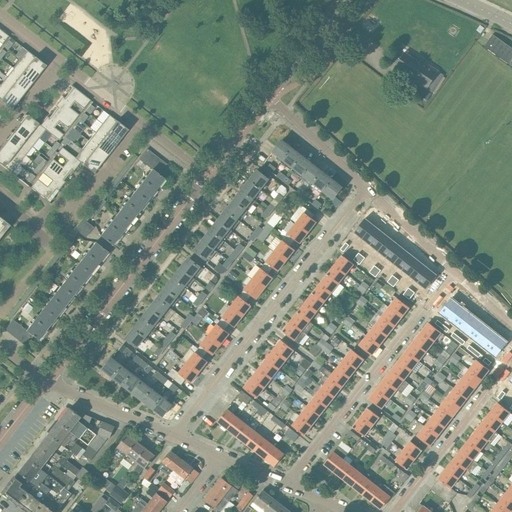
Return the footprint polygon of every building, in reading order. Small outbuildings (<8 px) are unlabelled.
[(0,43),(2,45),(8,36),(0,29),(0,43)] [(484,46),(508,63),(511,57),(511,48),(492,34),(484,46)] [(13,44),(9,41),(4,47),(8,50),(13,44)] [(20,60),(39,74),(46,65),(27,51),(20,60)] [(417,60),(404,52),(395,66),(408,74),(407,76),(418,83),(418,82),(423,85),(422,87),(432,93),(444,75),(418,58),(417,60)] [(39,74),(20,60),(13,68),(32,83),(39,74)] [(13,68),(6,77),(25,91),(32,83),(13,68)] [(398,82),(400,80),(393,75),(388,81),(395,86),(398,83),(398,82)] [(25,91),(6,77),(0,84),(0,85),(19,100),(25,91)] [(0,85),(0,99),(1,100),(0,100),(12,109),(19,100),(0,85)] [(56,106),(58,108),(74,121),(79,115),(69,107),(74,101),(84,109),(90,100),(71,85),(71,86),(73,88),(65,98),(63,97),(56,106)] [(424,89),(420,96),(427,101),(432,93),(424,89)] [(94,108),(91,105),(86,111),(90,114),(94,108)] [(47,117),(41,125),(46,129),(45,130),(59,140),(63,135),(54,127),(58,121),(68,129),(74,121),(58,108),(49,118),(47,117)] [(96,120),(121,139),(128,129),(109,115),(108,115),(103,111),(96,120)] [(79,120),(83,123),(88,116),(84,113),(79,120)] [(20,124),(39,138),(45,130),(46,129),(41,125),(40,125),(39,124),(38,123),(27,114),(20,124)] [(79,120),(74,126),(82,132),(87,126),(83,123),(79,120)] [(96,120),(90,128),(95,132),(114,147),(115,146),(117,144),(121,139),(96,120)] [(32,147),(39,138),(20,124),(13,132),(32,147)] [(70,130),(65,137),(69,140),(74,134),(70,130)] [(26,155),(32,147),(13,132),(7,141),(26,155)] [(114,147),(95,132),(88,141),(107,156),(114,147)] [(69,140),(65,137),(60,143),(65,146),(69,140)] [(19,164),(26,155),(7,141),(0,149),(19,164)] [(88,141),(82,149),(101,164),(107,156),(88,141)] [(277,159),(281,162),(291,149),(281,141),(273,151),(279,156),(277,159)] [(56,142),(51,148),(55,151),(60,145),(56,142)] [(93,173),(101,164),(82,149),(75,158),(62,147),(62,148),(80,162),(82,164),(93,173)] [(50,157),(55,151),(51,148),(46,154),(50,157)] [(46,167),(55,174),(65,182),(63,180),(71,169),(74,171),(80,162),(62,148),(57,153),(67,161),(62,167),(53,159),(46,167)] [(0,163),(12,173),(19,164),(0,149),(0,163)] [(139,159),(144,163),(152,153),(147,149),(139,159)] [(291,170),(301,156),(291,149),(281,162),(291,170)] [(144,163),(148,167),(157,156),(152,153),(144,163)] [(35,280),(7,316),(10,319),(38,283),(40,285),(48,275),(46,273),(78,232),(85,238),(87,236),(92,229),(93,228),(86,222),(92,215),(94,216),(106,202),(103,200),(137,157),(134,155),(100,198),(102,199),(95,209),(92,207),(61,247),(42,271),(44,273),(37,282),(35,280)] [(152,170),(153,171),(161,160),(157,156),(148,167),(152,170)] [(311,164),(301,156),(291,170),(301,178),(311,164)] [(43,159),(38,165),(42,168),(47,162),(43,159)] [(161,160),(153,171),(158,174),(166,164),(161,160)] [(270,164),(266,168),(272,173),(276,169),(270,164)] [(311,186),(321,172),(311,164),(301,178),(311,186)] [(37,174),(42,168),(38,165),(33,171),(37,174)] [(65,182),(55,174),(46,167),(42,173),(52,181),(47,187),(37,179),(30,187),(49,202),(50,202),(47,200),(56,189),(58,191),(65,182)] [(152,170),(135,192),(147,201),(153,193),(155,195),(160,188),(158,187),(164,178),(158,174),(153,171),(152,170)] [(265,184),(268,179),(258,171),(250,181),(263,191),(267,186),(265,184)] [(276,176),(282,181),(286,176),(280,172),(276,176)] [(321,193),(331,180),(321,172),(311,186),(321,193)] [(35,177),(31,173),(26,180),(30,183),(35,177)] [(286,176),(282,181),(288,185),(292,181),(286,176)] [(341,188),(331,180),(321,193),(325,197),(328,194),(333,198),(341,188)] [(250,181),(242,191),(255,201),(263,192),(266,194),(263,191),(250,181)] [(278,194),(274,199),(279,203),(283,198),(287,193),(286,188),(281,184),(276,192),(278,194)] [(296,192),(302,196),(306,192),(300,187),(296,192)] [(242,191),(234,201),(248,211),(255,201),(242,191)] [(135,192),(118,214),(129,223),(136,215),(138,217),(143,211),(140,209),(147,201),(135,192)] [(312,197),(306,192),(302,196),(308,201),(312,197)] [(316,200),(312,204),(318,209),(322,204),(316,200)] [(234,201),(226,211),(240,221),(248,211),(234,201)] [(266,210),(271,213),(275,208),(271,204),(266,210)] [(278,209),(267,224),(273,228),(284,214),(278,209)] [(295,223),(308,233),(316,222),(312,218),(314,215),(306,209),(295,223)] [(266,220),(271,213),(266,210),(262,216),(266,220)] [(226,211),(218,221),(232,231),(240,221),(226,211)] [(118,214),(100,236),(112,245),(118,237),(121,239),(126,233),(123,231),(129,223),(118,214)] [(10,225),(0,217),(0,231),(6,224),(9,226),(10,225)] [(365,218),(354,232),(362,238),(373,225),(365,218)] [(232,231),(218,221),(211,231),(224,241),(232,231)] [(295,223),(284,237),(292,243),(295,240),(300,243),(308,233),(295,223)] [(267,224),(263,230),(264,231),(259,236),(258,238),(262,242),(273,228),(267,224)] [(373,225),(362,238),(370,245),(381,231),(373,225)] [(258,227),(254,232),(259,236),(264,231),(263,230),(262,230),(258,227)] [(224,241),(211,231),(203,241),(216,251),(224,241)] [(381,231),(370,245),(378,251),(389,237),(381,231)] [(258,238),(259,236),(254,232),(249,238),(253,242),(254,242),(257,238),(258,238)] [(292,243),(284,237),(274,251),(286,260),(295,250),(290,246),(292,243)] [(389,237),(378,251),(386,257),(397,244),(389,237)] [(208,261),(216,251),(203,241),(195,251),(208,261)] [(95,242),(78,264),(90,274),(96,266),(98,268),(103,261),(101,260),(107,251),(95,242)] [(346,243),(340,249),(344,252),(349,245),(346,243)] [(235,250),(240,253),(244,247),(239,244),(235,250)] [(397,244),(386,257),(394,264),(405,250),(397,244)] [(257,254),(249,247),(245,251),(254,258),(257,254)] [(240,253),(235,250),(230,255),(235,259),(240,253)] [(405,250),(394,264),(402,270),(413,256),(405,250)] [(245,251),(242,256),(250,263),(254,258),(245,251)] [(274,251),(263,265),(270,271),(273,267),(278,271),(286,260),(274,251)] [(358,253),(353,259),(356,262),(362,256),(358,253)] [(342,255),(335,265),(351,278),(351,277),(346,274),(354,264),(342,255)] [(362,256),(356,262),(360,265),(365,258),(362,256)] [(413,256),(402,270),(410,276),(421,262),(413,256)] [(189,258),(181,268),(195,279),(203,269),(189,258)] [(219,263),(214,269),(217,272),(220,274),(224,273),(227,269),(232,263),(227,260),(222,265),(219,263)] [(421,262),(410,276),(418,283),(429,269),(421,262)] [(78,264),(61,286),(72,296),(79,288),(81,290),(86,283),(83,282),(90,274),(78,264)] [(263,265),(252,279),(264,288),(273,278),(268,274),(270,271),(263,265)] [(346,274),(335,265),(327,274),(339,283),(346,274)] [(374,266),(369,272),(372,275),(377,268),(374,266)] [(187,289),(195,279),(181,268),(173,278),(187,289)] [(377,268),(372,275),(376,277),(381,271),(377,268)] [(429,269),(418,283),(426,289),(437,275),(429,269)] [(231,270),(227,275),(232,279),(236,274),(231,270)] [(327,274),(320,284),(331,293),(339,283),(327,274)] [(219,278),(215,275),(205,287),(210,291),(219,280),(218,280),(219,278)] [(392,276),(387,282),(390,284),(395,278),(392,276)] [(187,289),(173,278),(166,288),(180,299),(187,289)] [(395,278),(390,284),(394,287),(399,281),(395,278)] [(264,288),(252,279),(241,293),(249,299),(251,295),(256,299),(264,288)] [(360,285),(367,290),(369,286),(363,281),(360,285)] [(382,287),(376,282),(373,285),(379,290),(382,287)] [(218,288),(223,292),(227,288),(221,283),(218,288)] [(331,293),(320,284),(312,293),(324,302),(331,293)] [(364,293),(367,290),(360,285),(358,288),(364,293)] [(61,286),(43,309),(55,318),(61,310),(64,312),(69,306),(66,304),(72,296),(61,286)] [(172,309),(180,299),(166,288),(158,298),(172,309)] [(408,288),(403,294),(406,297),(411,291),(408,288)] [(202,291),(198,297),(202,301),(207,295),(202,291)] [(411,291),(406,297),(409,299),(414,293),(411,291)] [(249,299),(241,293),(230,307),(243,316),(251,306),(246,302),(249,299)] [(316,312),(324,302),(312,293),(305,303),(316,312)] [(362,296),(359,299),(365,304),(368,301),(362,296)] [(202,301),(198,297),(193,303),(198,307),(202,301)] [(172,309),(158,298),(150,308),(164,319),(172,309)] [(396,298),(389,307),(401,317),(409,307),(396,298)] [(451,298),(440,312),(448,318),(459,305),(451,298)] [(359,299),(356,303),(363,308),(365,304),(359,299)] [(345,304),(352,309),(355,305),(348,300),(345,304)] [(316,312),(305,303),(297,312),(309,321),(316,312)] [(349,312),(352,309),(345,304),(343,307),(349,312)] [(459,305),(448,318),(456,325),(467,311),(459,305)] [(217,318),(216,319),(227,327),(230,323),(234,327),(243,316),(230,307),(220,320),(217,318)] [(394,327),(401,317),(389,307),(381,317),(394,327)] [(164,319),(150,308),(142,318),(156,329),(164,319)] [(208,312),(202,308),(198,314),(203,318),(208,312)] [(32,335),(38,340),(44,332),(47,334),(51,328),(49,326),(55,318),(43,309),(26,330),(27,331),(32,335)] [(467,311),(456,325),(464,331),(475,317),(467,311)] [(297,312),(290,322),(307,334),(314,325),(309,321),(297,312)] [(190,314),(185,320),(190,323),(191,322),(195,317),(190,314)] [(352,325),(355,321),(349,316),(346,320),(352,325)] [(374,326),(387,336),(394,327),(381,317),(374,326)] [(475,317),(464,331),(472,337),(483,323),(475,317)] [(156,329),(142,318),(134,328),(148,339),(156,329)] [(227,327),(216,319),(214,322),(217,324),(209,335),(221,344),(229,333),(224,330),(227,327)] [(5,330),(10,334),(17,324),(13,320),(5,330)] [(185,320),(181,326),(186,329),(190,323),(185,320)] [(352,325),(346,320),(343,323),(350,328),(352,325)] [(290,322),(282,331),(290,337),(299,344),(307,334),(290,322)] [(331,323),(326,329),(332,334),(337,327),(331,323)] [(421,332),(433,342),(441,332),(428,323),(421,332)] [(483,323),(472,337),(480,344),(491,330),(483,323)] [(17,324),(10,334),(14,337),(22,327),(17,324)] [(387,336),(374,326),(367,336),(379,346),(387,336)] [(22,327),(14,337),(19,341),(27,331),(26,330),(22,327)] [(134,328),(127,339),(134,345),(137,347),(141,342),(142,341),(144,343),(148,339),(134,328)] [(491,330),(480,344),(488,350),(499,336),(491,330)] [(27,331),(19,341),(24,345),(32,335),(27,331)] [(166,337),(171,341),(176,335),(171,331),(166,337)] [(413,342),(426,352),(433,342),(421,332),(413,342)] [(209,335),(198,349),(205,355),(208,351),(212,355),(221,344),(209,335)] [(379,346),(367,336),(359,345),(372,355),(379,346)] [(499,336),(488,350),(496,356),(507,342),(499,336)] [(163,351),(171,341),(166,337),(159,347),(163,351)] [(335,337),(330,343),(335,347),(340,341),(335,337)] [(322,338),(319,342),(325,346),(328,343),(322,338)] [(273,350),(286,359),(293,350),(281,340),(273,350)] [(449,345),(445,351),(447,352),(450,355),(458,346),(452,341),(449,344),(449,345)] [(315,343),(309,351),(316,357),(321,349),(322,350),(325,346),(319,342),(317,345),(315,343)] [(406,351),(419,361),(426,352),(413,342),(406,351)] [(328,343),(325,346),(331,351),(334,348),(328,343)] [(133,352),(123,344),(119,350),(123,353),(123,352),(129,357),(133,352)] [(325,346),(322,350),(329,355),(331,351),(325,346)] [(163,351),(159,347),(154,353),(159,357),(163,351)] [(205,355),(198,349),(187,363),(199,372),(207,361),(203,358),(205,355)] [(266,359),(278,369),(286,359),(273,350),(266,359)] [(352,350),(344,359),(356,369),(364,359),(352,350)] [(399,361),(411,371),(419,361),(406,351),(399,361)] [(452,357),(458,361),(461,358),(455,353),(452,357)] [(133,360),(139,364),(142,360),(136,355),(133,360)] [(439,356),(437,360),(443,365),(445,361),(439,356)] [(456,365),(458,361),(452,357),(449,360),(456,365)] [(113,376),(124,363),(119,360),(117,363),(111,358),(103,368),(113,376)] [(304,358),(297,368),(303,373),(311,363),(304,358)] [(324,363),(318,358),(312,365),(319,370),(324,363)] [(259,369),(271,378),(278,369),(266,359),(259,369)] [(356,369),(344,359),(337,369),(349,378),(356,369)] [(142,360),(139,364),(144,369),(148,365),(142,360)] [(440,368),(443,365),(437,360),(434,363),(440,368)] [(476,360),(469,370),(482,379),(489,370),(476,360)] [(411,371),(399,361),(391,370),(409,384),(404,380),(411,371)] [(134,371),(124,363),(113,376),(123,384),(134,371)] [(199,372),(187,363),(179,373),(172,368),(167,374),(181,385),(186,379),(191,383),(199,372)] [(460,371),(457,375),(462,379),(474,389),(482,379),(469,370),(464,366),(460,371)] [(325,375),(341,388),(349,378),(337,369),(333,374),(324,367),(321,371),(325,375)] [(300,376),(303,373),(297,368),(294,371),(300,376)] [(264,388),(271,378),(259,369),(251,378),(264,388)] [(391,370),(384,380),(396,389),(401,393),(409,384),(391,370)] [(144,379),(134,371),(123,384),(133,392),(144,379)] [(157,371),(153,375),(159,380),(162,375),(157,371)] [(440,372),(437,375),(444,380),(446,377),(440,372)] [(159,380),(164,384),(168,380),(162,375),(159,380)] [(292,387),(296,382),(292,380),(286,375),(284,378),(289,382),(288,383),(292,387)] [(317,384),(334,397),(341,388),(325,375),(317,384)] [(441,384),(444,380),(437,375),(435,379),(441,384)] [(426,377),(424,380),(429,385),(430,385),(432,382),(426,377)] [(264,388),(251,378),(244,388),(256,398),(264,388)] [(153,387),(144,379),(133,392),(143,400),(153,387)] [(467,398),(474,389),(462,379),(454,389),(467,398)] [(154,387),(143,400),(153,408),(164,395),(154,387),(159,380),(154,387)] [(396,389),(384,380),(376,389),(393,402),(389,399),(396,389)] [(425,387),(427,388),(429,385),(424,380),(416,390),(421,393),(425,387)] [(298,384),(304,389),(306,385),(300,381),(298,384)] [(179,388),(173,383),(169,388),(175,393),(179,388)] [(301,392),(304,389),(298,384),(295,387),(301,392)] [(310,388),(307,391),(310,394),(314,397),(327,406),(334,397),(317,384),(313,390),(310,388)] [(286,385),(284,388),(290,393),(293,390),(286,385)] [(284,388),(281,392),(287,397),(290,393),(284,388)] [(393,402),(376,389),(369,399),(381,409),(385,404),(389,407),(393,402)] [(467,398),(454,389),(447,398),(459,408),(467,398)] [(251,398),(241,391),(237,397),(247,404),(250,400),(251,398)] [(425,391),(423,394),(429,399),(432,396),(425,391)] [(502,391),(497,398),(500,400),(505,394),(502,391)] [(410,394),(407,398),(413,403),(416,399),(410,394)] [(429,399),(423,394),(420,398),(426,403),(429,399)] [(164,395),(153,408),(163,416),(172,405),(166,401),(168,398),(164,395)] [(275,397),(270,403),(276,407),(281,401),(275,397)] [(314,397),(307,407),(319,416),(326,406),(314,397)] [(413,403),(407,398),(404,401),(411,406),(413,403)] [(452,417),(459,408),(447,398),(439,408),(452,417)] [(285,399),(282,403),(289,407),(291,404),(285,399)] [(252,404),(258,409),(261,406),(254,401),(252,404)] [(270,403),(269,402),(267,406),(273,411),(276,407),(270,403)] [(289,407),(282,403),(280,406),(286,411),(289,407)] [(490,412),(503,422),(511,413),(498,403),(490,412)] [(261,406),(258,409),(264,414),(267,410),(261,406)] [(307,407),(300,416),(312,425),(319,416),(307,407)] [(59,422),(79,438),(88,445),(92,441),(95,437),(97,435),(82,423),(83,421),(89,424),(92,417),(83,413),(80,416),(70,408),(59,422)] [(379,417),(368,408),(360,417),(372,426),(379,417)] [(439,408),(432,417),(445,427),(452,417),(439,408)] [(218,421),(227,429),(237,417),(227,409),(218,421)] [(410,410),(408,413),(414,418),(417,415),(410,410)] [(496,432),(503,422),(490,412),(483,422),(496,432)] [(401,418),(395,413),(392,417),(398,422),(401,418)] [(414,418),(408,413),(405,417),(411,422),(414,418)] [(271,419),(277,424),(280,420),(273,416),(271,419)] [(292,425),(292,426),(304,435),(312,425),(300,416),(292,425)] [(237,436),(246,424),(237,417),(227,429),(237,436)] [(364,436),(372,426),(360,417),(352,427),(364,436)] [(437,436),(445,427),(432,417),(425,426),(437,436)] [(280,420),(277,424),(283,429),(286,425),(280,420)] [(75,443),(79,438),(59,422),(49,434),(65,446),(70,451),(80,458),(82,455),(86,450),(75,443)] [(109,424),(103,422),(98,433),(104,436),(109,424)] [(430,446),(437,436),(425,426),(419,422),(411,432),(430,446)] [(496,432),(483,422),(476,431),(491,443),(498,434),(496,432)] [(104,436),(108,438),(110,438),(111,436),(115,427),(114,426),(109,424),(104,436)] [(246,444),(255,432),(246,424),(237,436),(246,444)] [(289,428),(284,434),(294,442),(299,435),(289,428)] [(354,433),(350,430),(345,437),(349,439),(354,433)] [(389,430),(384,436),(388,439),(393,433),(389,430)] [(491,443),(476,431),(468,441),(481,451),(488,441),(491,444),(491,443)] [(265,439),(255,432),(246,444),(255,451),(265,439)] [(104,436),(98,433),(97,435),(95,437),(105,443),(108,438),(104,436)] [(393,433),(388,439),(391,442),(396,435),(393,433)] [(80,458),(70,451),(65,446),(49,434),(49,435),(39,448),(61,465),(62,465),(76,476),(80,480),(88,471),(83,467),(81,470),(67,460),(73,453),(79,458),(80,458)] [(124,458),(137,441),(127,434),(121,442),(117,447),(114,451),(114,455),(119,459),(124,458)] [(383,445),(388,439),(384,436),(380,443),(383,445)] [(105,443),(95,437),(92,441),(101,447),(105,443)] [(265,459),(274,447),(265,439),(255,451),(265,459)] [(391,442),(388,439),(383,445),(386,448),(391,453),(397,446),(391,442)] [(92,441),(88,445),(89,446),(97,452),(98,452),(101,447),(92,441)] [(126,455),(124,458),(132,465),(133,465),(138,459),(146,448),(137,441),(129,452),(128,453),(126,455)] [(361,444),(367,449),(369,445),(363,441),(361,444)] [(411,441),(403,451),(414,460),(422,450),(411,441)] [(481,451),(468,441),(461,450),(474,460),(481,451)] [(369,445),(367,449),(373,454),(376,450),(369,445)] [(86,450),(82,455),(90,462),(97,452),(89,446),(86,450)] [(324,464),(333,472),(348,453),(338,446),(324,464)] [(502,452),(505,454),(510,448),(507,446),(502,452)] [(284,454),(274,447),(265,459),(275,466),(284,454)] [(64,488),(65,487),(68,483),(72,486),(75,481),(71,478),(59,468),(61,465),(39,448),(29,460),(64,488)] [(133,465),(128,471),(131,474),(133,471),(137,475),(143,467),(145,469),(149,463),(155,455),(146,448),(138,459),(133,465)] [(474,460),(461,450),(454,459),(466,469),(471,473),(478,464),(474,460)] [(163,471),(170,476),(182,460),(171,451),(158,468),(163,472),(163,471)] [(407,469),(414,460),(403,451),(395,461),(407,469)] [(505,454),(502,452),(497,458),(500,461),(505,454)] [(348,453),(333,472),(343,479),(352,467),(343,460),(348,454),(348,453)] [(380,459),(386,464),(388,460),(382,455),(380,459)] [(454,459),(446,469),(459,479),(466,469),(454,459)] [(70,496),(62,490),(64,488),(29,460),(19,473),(20,473),(20,474),(48,496),(62,506),(70,496)] [(182,460),(170,476),(177,481),(176,482),(180,485),(193,468),(182,460)] [(395,465),(388,460),(386,464),(392,468),(395,465)] [(492,464),(487,470),(490,473),(495,467),(492,464)] [(497,470),(500,472),(505,466),(502,464),(497,470)] [(158,472),(152,467),(144,476),(150,482),(158,472)] [(352,486),(362,474),(352,467),(343,479),(352,486)] [(439,478),(452,488),(459,479),(446,469),(439,478)] [(98,482),(102,486),(107,479),(95,470),(92,474),(88,479),(96,485),(98,482)] [(485,480),(490,473),(487,470),(482,477),(485,480)] [(495,479),(500,472),(497,470),(492,476),(495,479)] [(92,474),(88,471),(80,480),(85,484),(88,479),(92,474)] [(409,476),(408,475),(405,473),(401,479),(404,482),(409,476)] [(30,511),(35,511),(48,496),(20,474),(17,478),(16,477),(16,478),(5,492),(30,511)] [(362,474),(352,486),(362,494),(371,482),(362,474)] [(212,489),(229,502),(238,491),(221,477),(212,489)] [(457,493),(452,488),(439,478),(431,489),(449,504),(457,493)] [(107,479),(102,486),(107,489),(111,483),(107,479)] [(492,483),(489,480),(484,486),(487,489),(492,483)] [(371,501),(381,489),(371,482),(362,494),(371,501)] [(151,488),(147,493),(153,498),(148,505),(156,511),(158,511),(167,501),(159,495),(157,493),(159,489),(160,489),(152,483),(149,487),(151,488)] [(175,491),(164,483),(160,489),(159,489),(170,497),(175,491)] [(129,494),(118,485),(110,495),(121,504),(129,494)] [(390,490),(384,486),(381,489),(371,501),(381,509),(390,497),(387,494),(390,490)] [(220,511),(229,502),(212,489),(204,499),(215,508),(211,511),(220,511)] [(476,492),(472,489),(467,496),(470,499),(476,492)] [(257,498),(251,505),(259,511),(264,511),(265,511),(274,499),(263,490),(258,496),(257,498)] [(254,496),(248,492),(236,507),(242,511),(254,496)] [(510,511),(511,509),(511,498),(505,493),(497,504),(507,511),(510,511)] [(472,501),(476,504),(481,497),(477,495),(472,501)] [(48,496),(35,511),(57,511),(62,506),(48,496)] [(108,501),(101,496),(91,510),(93,511),(99,511),(102,508),(108,501)] [(265,511),(264,511),(282,511),(285,508),(274,499),(265,511)] [(476,504),(472,501),(467,507),(471,510),(476,504)] [(431,511),(427,509),(419,503),(414,510),(416,511),(431,511)]
